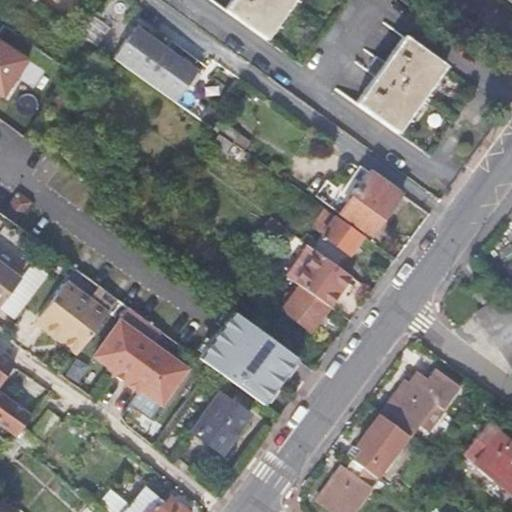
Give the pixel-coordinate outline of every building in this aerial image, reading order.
[(231,0),(225,9),(266,38),(293,0),(231,0)] [(126,38),(113,56),(144,79),(166,48),(131,23),(123,36),(126,38)] [(376,75),(356,102),(398,132),(409,118),(447,66),(404,35),(385,62),(377,56),(375,60),(368,69),(376,75)] [(0,90),(10,95),(32,53),(0,36),(0,90)] [(166,48),(144,79),(175,101),(188,83),(192,85),(200,73),(166,48)] [(249,153),(234,142),(227,152),(242,163),(249,153)] [(370,171),(341,211),(369,231),(375,223),(377,225),(400,192),(370,171)] [(324,232),(314,247),(318,249),(341,266),(364,235),(327,208),(315,225),(324,232)] [(286,227),(273,217),(265,228),(278,237),(286,227)] [(314,247),(307,242),(285,274),(295,281),(300,284),(330,305),(352,274),(341,266),(318,249),(314,247)] [(0,306),(22,277),(20,276),(0,261),(0,306)] [(497,290),(487,275),(470,286),(480,301),(497,290)] [(110,312),(68,280),(41,316),(51,324),(47,329),(78,353),(104,320),(106,317),(110,312)] [(312,330),(330,305),(300,284),(282,308),(312,330)] [(474,310),(511,368),(511,312),(500,294),(476,309),(474,310)] [(298,357),(233,310),(230,314),(222,326),(211,340),(203,352),(199,357),(264,404),(267,400),(276,388),(286,374),(295,362),(298,357)] [(215,322),(222,326),(230,314),(224,310),(215,322)] [(126,381),(154,342),(120,318),(94,353),(109,364),(114,368),(112,371),(126,381)] [(196,348),(203,352),(211,340),(205,336),(196,348)] [(187,367),(154,342),(126,381),(139,390),(141,388),(147,392),(161,402),(187,367)] [(0,357),(0,426),(14,437),(29,417),(12,404),(0,395),(0,383),(12,367),(0,357)] [(295,362),(286,374),(289,377),(298,364),(295,362)] [(377,414),(406,435),(431,401),(441,408),(459,385),(435,368),(425,381),(415,374),(408,384),(402,380),(377,414)] [(276,388),(267,400),(270,403),(279,390),(276,388)] [(219,391),(191,431),(221,453),(249,414),(219,391)] [(374,478),(406,435),(377,414),(354,445),(359,449),(369,457),(361,468),(374,478)] [(510,492),(511,489),(511,444),(487,424),(462,452),(510,492)] [(14,439),(35,453),(43,441),(23,427),(14,439)] [(361,468),(350,461),(344,470),(338,466),(314,499),(331,511),(349,511),(374,478),(361,468)] [(144,485),(122,511),(189,511),(173,498),(168,504),(144,485)]
